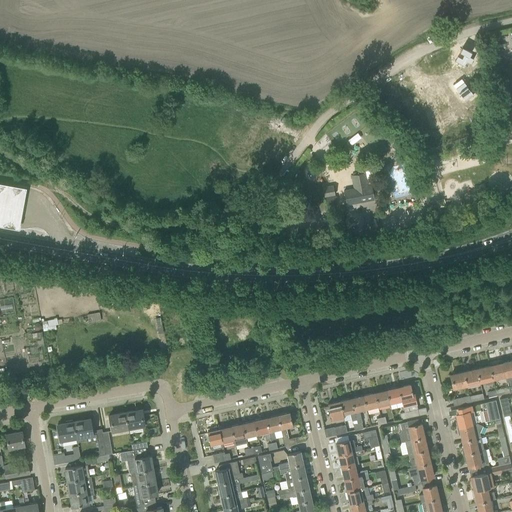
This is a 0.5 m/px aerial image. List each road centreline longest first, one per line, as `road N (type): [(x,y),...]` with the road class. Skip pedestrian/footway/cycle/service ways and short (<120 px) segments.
road 1 (tertiary): [(0,240),(200,271),(286,275),(369,272),(511,239)]
road 2 (unclassified): [(259,215),(264,195),(340,104),(445,37),(511,21)]
road 3 (residential): [(461,511),(425,355)]
road 4 (residential): [(31,409),(144,386),(158,388),(169,406)]
road 5 (residential): [(169,406),(304,382)]
road 6 (residential): [(304,382),(334,511)]
road 7 (residential): [(304,382),(425,355)]
